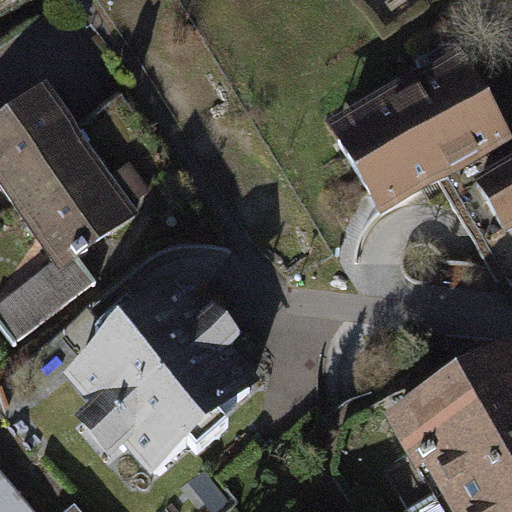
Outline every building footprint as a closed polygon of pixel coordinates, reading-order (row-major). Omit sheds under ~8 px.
[(511,139),(463,54),(331,129),(382,219),(511,145),(511,139)] [(139,219),(49,95),(0,130),(0,190),(54,265),(63,276),(81,262),(139,219)] [(511,165),(476,187),(505,236),(511,232),(511,165)] [(63,276),(54,265),(0,306),(0,322),(18,346),(99,284),(81,262),(63,276)] [(136,329),(68,386),(94,415),(80,427),(116,469),(130,457),(154,485),(263,393),(235,361),(247,351),(217,317),(206,327),(177,293),(136,329)] [(68,386),(136,329),(130,322),(111,337),(90,312),(34,358),(62,391),(68,386)] [(511,511),(511,353),(393,420),(422,470),(436,462),(464,511),(511,511)] [(29,511),(0,477),(0,511),(29,511)]
